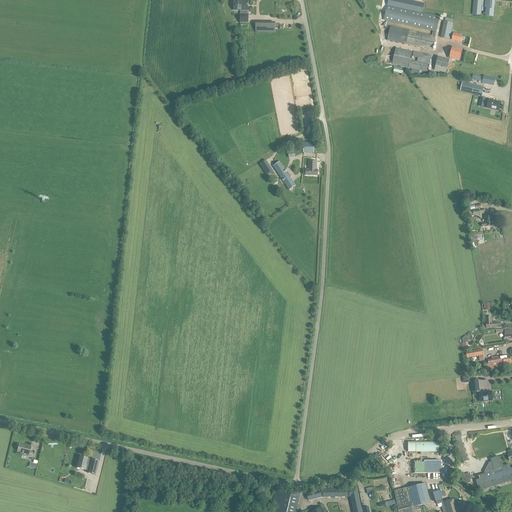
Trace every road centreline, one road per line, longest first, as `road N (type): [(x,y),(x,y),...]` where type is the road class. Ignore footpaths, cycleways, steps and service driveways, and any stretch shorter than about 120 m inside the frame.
road 1 (unclassified): [(296,485),(323,284),(329,152),(301,0)]
road 2 (unclassified): [(296,485),(0,420)]
road 3 (unclassified): [(511,422),(396,436),(337,480),(296,485)]
